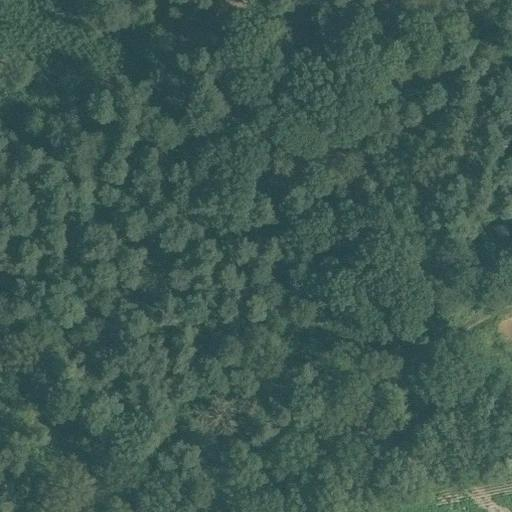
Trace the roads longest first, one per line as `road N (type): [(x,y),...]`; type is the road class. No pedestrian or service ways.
road 1 (track): [(148,511),(317,454),(432,345),(511,298)]
road 2 (track): [(487,311),(412,281),(229,0)]
road 3 (track): [(105,511),(0,344)]
